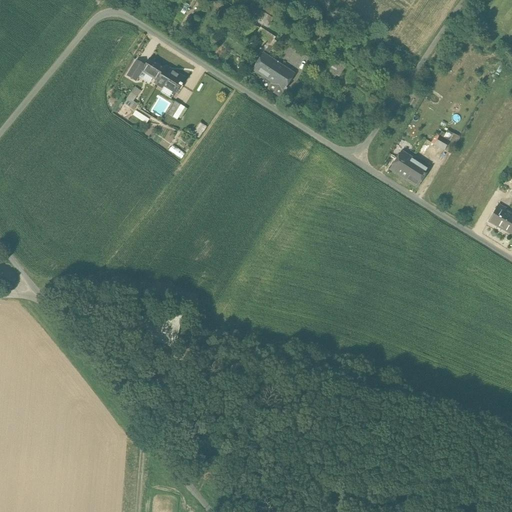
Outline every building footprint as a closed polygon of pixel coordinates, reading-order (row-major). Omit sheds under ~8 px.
[(281,5),(273,0),(268,0),(261,12),(272,19),(281,5)] [(261,12),(257,20),(267,27),(272,19),(261,12)] [(320,38),(313,34),(309,41),(311,42),(309,45),(315,48),(320,38)] [(293,37),(288,46),(310,58),(315,49),(315,48),(309,45),(293,37)] [(269,45),(264,42),(260,48),(265,51),(269,45)] [(295,74),(263,53),(252,70),(272,83),(268,89),(279,97),(284,91),(295,74)] [(338,59),(330,70),(339,77),(347,64),(338,59)] [(164,69),(149,60),(145,66),(142,71),(152,77),(157,81),(164,69)] [(137,61),(127,76),(135,81),(138,77),(142,71),(145,66),(137,61)] [(172,71),(170,73),(165,70),(164,69),(157,81),(155,84),(163,88),(164,86),(174,92),(176,93),(180,86),(181,86),(182,85),(181,84),(184,78),(172,71)] [(142,71),(138,77),(149,83),(152,77),(142,71)] [(164,86),(163,88),(161,92),(171,98),(174,92),(164,86)] [(141,92),(135,88),(124,103),(130,107),(141,92)] [(175,101),(167,114),(168,115),(173,117),(180,105),(175,101)] [(173,117),(176,120),(184,107),(180,105),(173,117)] [(133,116),(146,124),(149,120),(135,111),(133,116)] [(173,117),(168,115),(164,121),(176,129),(180,122),(176,120),(173,117)] [(198,138),(206,127),(200,123),(193,134),(198,138)] [(449,142),(444,150),(450,154),(459,138),(443,129),(439,136),(449,142)] [(439,136),(435,145),(444,150),(449,142),(439,136)] [(181,159),(185,154),(173,146),(169,151),(181,159)] [(429,169),(401,151),(390,170),(417,187),(429,169)] [(511,215),(505,212),(507,209),(498,205),(488,222),(511,235),(511,215)] [(165,322),(124,314),(119,334),(143,339),(142,345),(151,347),(152,341),(176,346),(186,348),(188,334),(179,332),(182,317),(166,314),(165,322)] [(138,379),(122,359),(112,366),(128,386),(138,379)]
